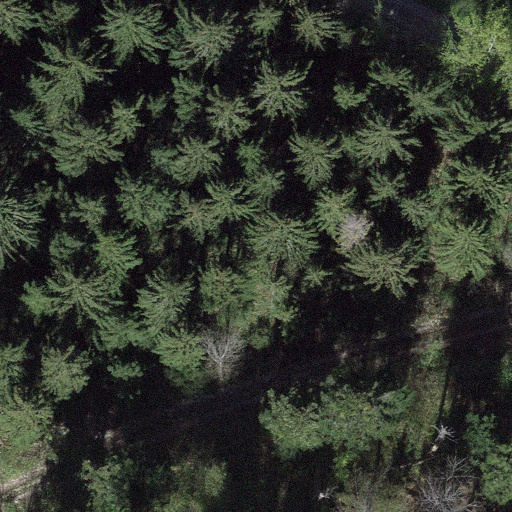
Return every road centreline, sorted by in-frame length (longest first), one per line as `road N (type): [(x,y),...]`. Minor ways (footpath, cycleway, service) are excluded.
road 1 (track): [(0,502),(123,440),(333,359),(511,315)]
road 2 (unclassified): [(380,0),(511,68)]
